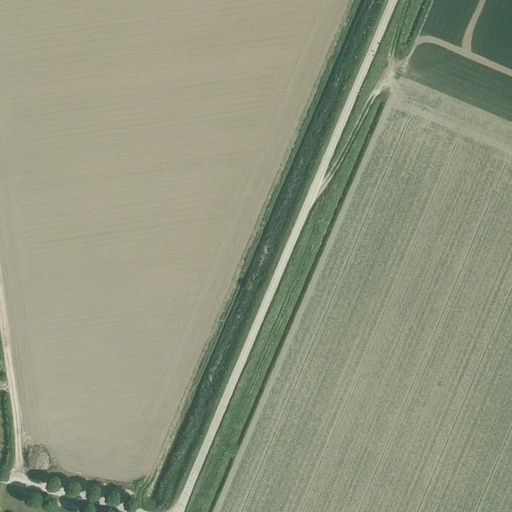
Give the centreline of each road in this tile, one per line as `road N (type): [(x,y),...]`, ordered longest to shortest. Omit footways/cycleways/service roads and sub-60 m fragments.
road 1 (unclassified): [(176,511),(391,0)]
road 2 (track): [(20,480),(0,296)]
